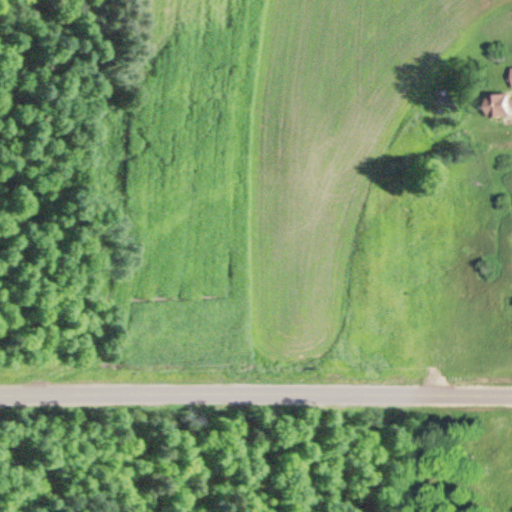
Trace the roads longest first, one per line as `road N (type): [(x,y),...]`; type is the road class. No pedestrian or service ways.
road 1 (track): [(15,398),(118,334),(168,222),(388,107),(487,0)]
road 2 (residential): [(0,398),(511,398)]
